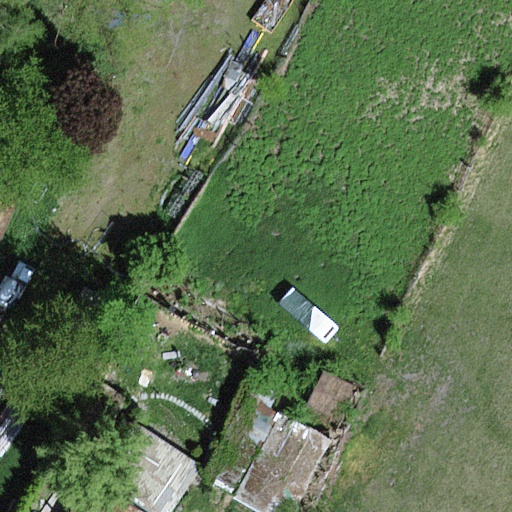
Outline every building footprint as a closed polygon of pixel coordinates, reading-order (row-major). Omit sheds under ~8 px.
[(12,111),(0,108),(0,142),(5,144),(12,111)] [(0,171),(0,230),(25,185),(0,171)] [(94,380),(69,419),(104,441),(129,402),(94,380)] [(250,397),(206,474),(275,511),(322,434),(250,397)] [(92,485),(85,482),(68,511),(172,511),(202,468),(135,422),(92,485)] [(59,433),(47,453),(89,480),(102,460),(59,433)]
